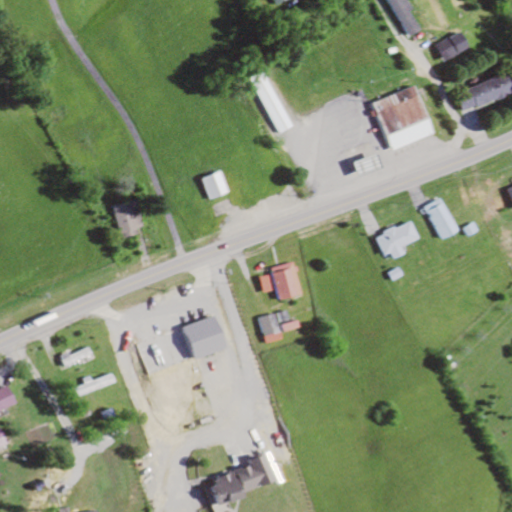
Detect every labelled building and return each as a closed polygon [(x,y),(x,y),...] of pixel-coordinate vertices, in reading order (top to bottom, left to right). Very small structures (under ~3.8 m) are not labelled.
[(394,0),(377,0),(398,37),(411,30),(394,0)] [(434,62),(459,50),(451,33),(426,45),(434,62)] [(275,135),(287,128),(256,72),(243,79),(275,135)] [(448,93),(455,113),(505,95),(498,75),(448,93)] [(383,152),(424,135),(405,87),(363,104),(383,152)] [(222,193),(213,171),(194,179),(203,201),(222,193)] [(511,184),(501,189),(508,209),(511,207),(511,184)] [(418,207),(433,240),(450,232),(435,199),(418,207)] [(104,207),(114,238),(136,232),(126,200),(104,207)] [(369,237),(381,262),(397,254),(394,248),(412,239),(403,221),(369,237)] [(265,269),(273,300),(296,294),(288,263),(265,269)] [(254,277),(257,294),(266,292),(263,276),(254,277)] [(274,313),(277,324),(285,322),(283,311),(274,313)] [(277,341),(272,314),(255,317),(260,344),(277,341)] [(159,331),(169,366),(221,351),(211,316),(159,331)] [(278,325),(280,333),(295,329),(293,321),(278,325)] [(89,358),(85,348),(65,356),(64,353),(55,357),(59,369),(89,358)] [(80,385),(66,389),(69,399),(111,384),(108,373),(79,383),(80,385)] [(0,386),(0,408),(9,405),(1,386),(0,386)] [(243,466),(228,471),(236,494),(265,483),(255,456),(241,461),(243,466)] [(200,483),(206,507),(232,501),(226,476),(200,483)]
